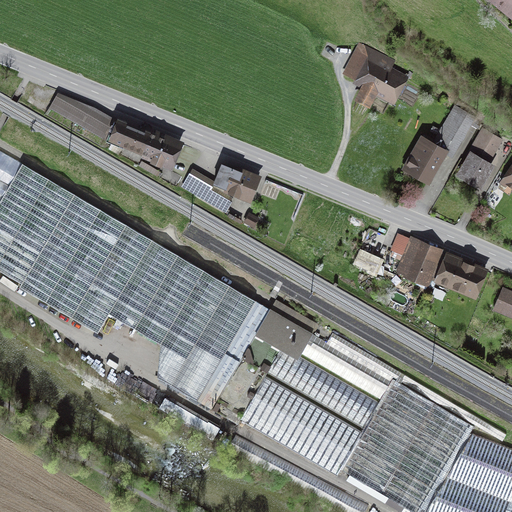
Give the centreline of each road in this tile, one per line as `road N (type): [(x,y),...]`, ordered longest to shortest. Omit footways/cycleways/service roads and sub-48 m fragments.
road 1 (secondary): [(0,53),(511,262)]
road 2 (track): [(336,62),(349,123),(328,186)]
